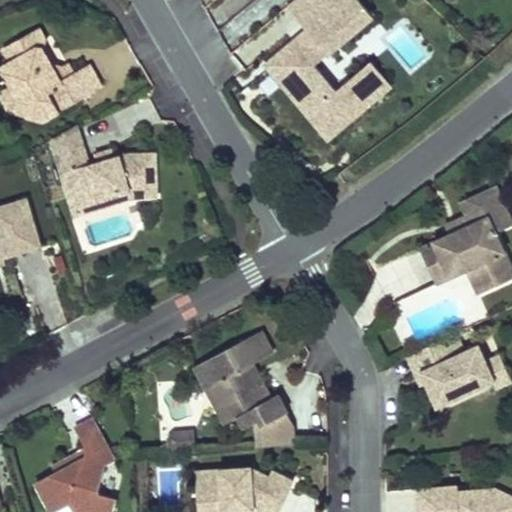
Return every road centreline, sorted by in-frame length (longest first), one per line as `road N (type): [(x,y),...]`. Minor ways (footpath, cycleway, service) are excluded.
road 1 (residential): [(281,235),(0,383)]
road 2 (residential): [(351,511),(348,353),(281,235)]
road 3 (residential): [(511,62),(358,192),(281,235)]
road 4 (residential): [(140,0),(281,235)]
